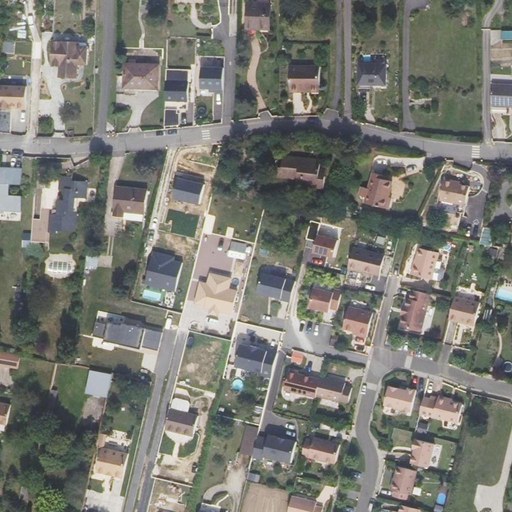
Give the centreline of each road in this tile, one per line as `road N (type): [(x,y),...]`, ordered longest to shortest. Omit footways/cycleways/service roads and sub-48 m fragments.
road 1 (residential): [(511,153),(438,150),(320,123),(105,145),(0,143)]
road 2 (residential): [(511,392),(376,357),(358,433),(370,464),(359,511)]
